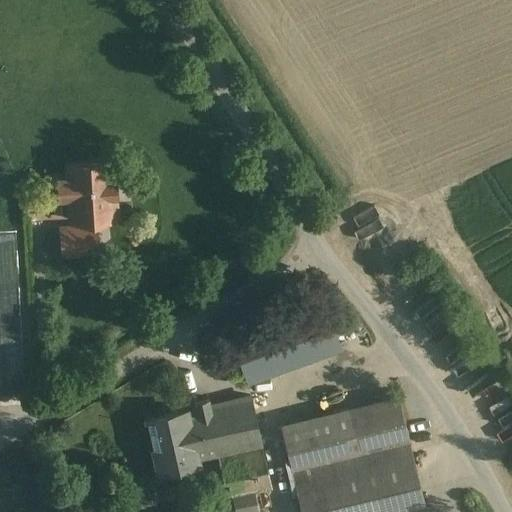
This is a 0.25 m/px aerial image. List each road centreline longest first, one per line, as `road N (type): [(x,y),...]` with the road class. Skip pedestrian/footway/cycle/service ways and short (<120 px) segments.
road 1 (unclassified): [(328,250),(0,444)]
road 2 (unclassified): [(328,250),(508,511)]
road 3 (unclassified): [(170,0),(328,250)]
